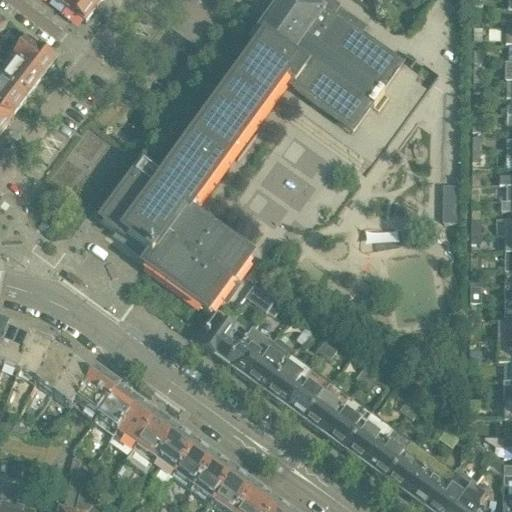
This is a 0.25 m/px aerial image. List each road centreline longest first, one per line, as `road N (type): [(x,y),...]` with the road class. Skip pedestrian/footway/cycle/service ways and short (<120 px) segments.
road 1 (tertiary): [(0,284),(48,296),(350,511)]
road 2 (residential): [(0,179),(91,60)]
